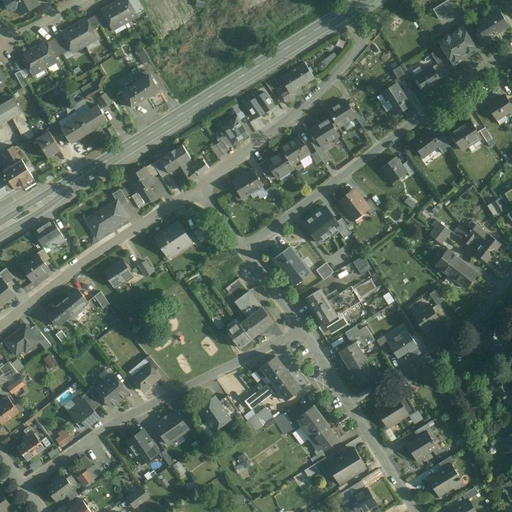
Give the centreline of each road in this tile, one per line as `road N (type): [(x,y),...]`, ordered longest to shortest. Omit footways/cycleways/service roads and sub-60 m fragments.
road 1 (primary): [(344,11),(0,227)]
road 2 (unclassified): [(242,252),(511,51)]
road 3 (unclassified): [(298,332),(125,416),(23,485)]
road 4 (unclassified): [(195,188),(323,88),(359,45),(344,11)]
road 5 (unclassified): [(0,327),(195,188)]
road 6 (unclassified): [(350,404),(488,305),(511,275)]
road 7 (unclassified): [(416,511),(350,404)]
